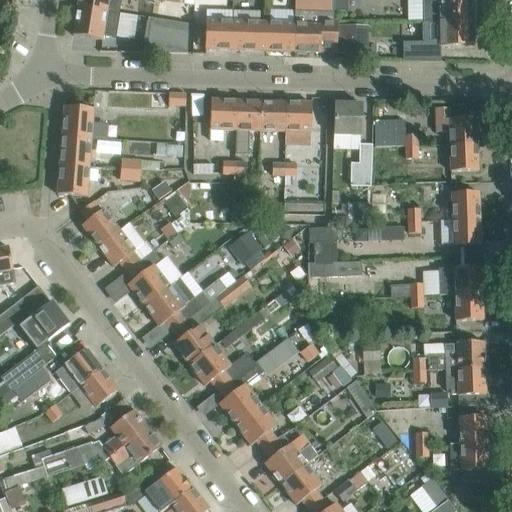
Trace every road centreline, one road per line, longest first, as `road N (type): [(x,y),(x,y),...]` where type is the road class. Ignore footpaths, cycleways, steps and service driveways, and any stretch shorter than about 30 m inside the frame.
road 1 (residential): [(511,81),(45,76)]
road 2 (residential): [(249,511),(36,234),(0,229)]
